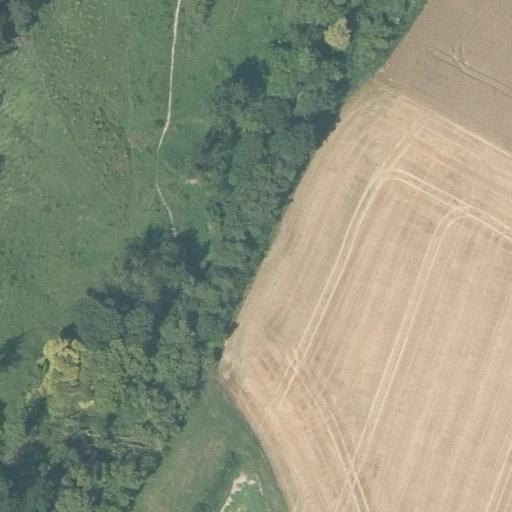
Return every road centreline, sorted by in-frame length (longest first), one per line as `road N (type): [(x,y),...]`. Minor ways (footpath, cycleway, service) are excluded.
road 1 (track): [(199,273),(350,0)]
road 2 (track): [(199,273),(193,312),(202,392),(255,448),(279,511)]
